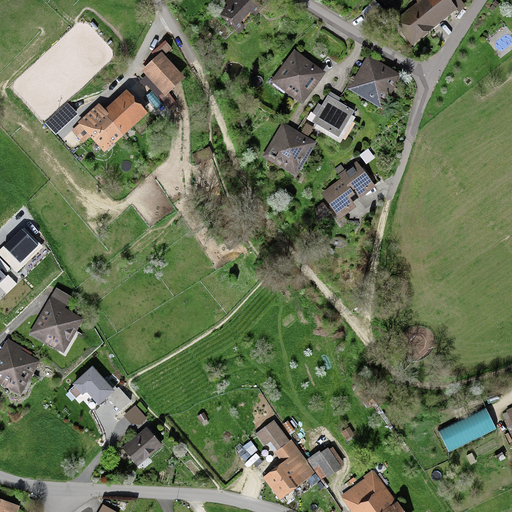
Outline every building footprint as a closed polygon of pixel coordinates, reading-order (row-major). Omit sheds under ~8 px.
[(262,3),(258,0),(226,0),(225,2),(227,4),(220,15),(239,33),(246,27),(240,22),(249,13),(254,17),(264,5),(262,3)] [(372,21),(383,9),(374,0),(373,0),(362,12),(372,21)] [(416,0),(419,4),(421,2),(423,5),(411,15),(409,13),(395,24),(409,41),(453,6),(448,0),(416,0)] [(295,56),(277,80),(301,99),(320,74),(295,56)] [(164,91),(180,77),(163,58),(147,72),(164,91)] [(353,76),(346,88),(352,91),(354,88),(380,103),(396,77),(369,61),(359,79),(353,76)] [(328,96),(312,122),(339,138),(354,111),(328,96)] [(74,130),(85,142),(91,136),(105,152),(115,144),(111,139),(141,112),(128,97),(106,117),(98,108),(74,130)] [(284,129),(268,155),(295,171),(311,144),(284,129)] [(209,148),(193,155),(196,164),(213,157),(209,148)] [(364,191),(371,187),(365,178),(367,176),(360,166),(357,168),(355,166),(340,177),(343,181),(326,194),(341,214),(354,205),(349,198),(352,196),(354,195),(352,191),(354,189),(359,195),(364,191)] [(314,209),(318,214),(326,207),(322,202),(314,209)] [(23,230),(5,247),(11,254),(20,264),(38,246),(23,230)] [(238,243),(232,235),(223,242),(229,250),(238,243)] [(36,332),(62,347),(78,321),(62,312),(66,305),(54,298),(36,332)] [(0,378),(19,389),(34,363),(8,347),(0,360),(0,378)] [(83,395),(86,392),(98,405),(108,397),(121,410),(132,400),(119,387),(115,391),(93,366),(92,366),(79,378),(76,380),(72,384),(83,395)] [(126,415),(131,420),(134,418),(139,424),(145,419),(135,407),(126,415)] [(276,452),(280,457),(290,450),(286,444),(289,442),(274,422),(257,434),(264,442),(272,436),(277,442),(275,444),(279,450),(276,452)] [(161,445),(148,431),(141,436),(140,434),(125,447),(137,461),(145,454),(147,457),(161,445)] [(295,447),(290,450),(280,457),(285,465),(266,479),(278,496),(281,493),(282,494),(297,483),(296,482),(301,478),(304,481),(314,473),(295,447)] [(340,467),(328,450),(309,463),(321,479),(340,467)] [(398,511),(374,477),(344,499),(352,510),(359,505),(363,511),(398,511)] [(0,511),(14,511),(16,508),(0,502),(0,511)]
